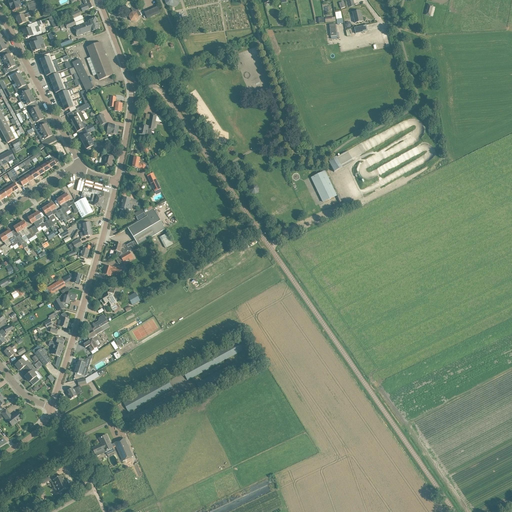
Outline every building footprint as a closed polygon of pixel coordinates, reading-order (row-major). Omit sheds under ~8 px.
[(8,0),(9,2),(8,2),(9,4),(10,7),(11,9),(11,8),(12,11),(16,10),(17,10),(18,9),(20,8),(19,5),(21,5),(19,0),(8,0)] [(85,3),(86,5),(81,7),(83,12),(95,7),(91,0),(83,0),(84,4),(85,3)] [(353,0),(350,0),(347,1),(346,1),(347,8),(349,8),(355,6),(353,0)] [(28,8),(30,13),(39,9),(37,5),(28,8)] [(129,5),(130,8),(131,8),(131,9),(133,12),(133,13),(132,13),(129,16),(131,21),(136,21),(139,17),(136,13),(135,13),(135,12),(136,12),(138,9),(136,6),(133,6),(132,6),(132,5),(129,5)] [(161,13),(160,11),(158,7),(144,13),(147,19),(161,13)] [(73,19),(82,15),(79,10),(71,14),(73,19)] [(360,11),(355,12),(353,12),(355,23),(363,21),(362,17),(361,17),(360,11)] [(20,16),(16,18),(19,25),(26,23),(25,19),(31,17),(29,13),(24,15),(23,15),(21,16),(21,15),(20,16)] [(96,18),(88,21),(89,22),(74,28),(77,37),(92,31),(92,32),(100,29),(96,18)] [(67,29),(70,28),(76,25),(74,19),(65,23),(65,24),(60,26),(61,29),(66,27),(67,29)] [(26,39),(28,38),(29,38),(29,37),(32,36),(33,37),(41,33),(40,28),(43,27),(41,20),(37,22),(28,26),(29,29),(23,31),(26,39)] [(367,26),(355,29),(356,35),(368,32),(367,26)] [(34,39),(35,43),(30,44),(33,52),(35,52),(36,52),(36,51),(41,50),(39,46),(43,44),(40,37),(32,40),(34,39)] [(91,58),(87,59),(93,76),(97,75),(99,80),(109,77),(113,75),(101,42),(87,48),(89,54),(91,58)] [(0,56),(0,62),(2,66),(5,64),(13,60),(9,54),(7,56),(6,53),(0,56)] [(45,58),(40,60),(42,66),(53,62),(50,53),(44,56),(45,58)] [(72,63),(74,67),(86,92),(94,89),(82,64),(79,59),(72,63)] [(7,67),(4,69),(3,71),(5,75),(15,70),(13,67),(16,66),(13,60),(5,64),(7,67)] [(53,62),(42,66),(44,71),(55,67),(53,62)] [(55,67),(44,71),(47,77),(57,73),(55,67)] [(20,74),(17,75),(16,73),(8,76),(11,81),(14,80),(15,83),(23,80),(20,74)] [(50,77),(52,83),(62,79),(60,73),(50,77)] [(64,84),(62,79),(52,83),(54,88),(64,84)] [(15,83),(17,87),(15,88),(16,91),(17,93),(25,89),(23,87),(26,86),(23,80),(15,83)] [(64,84),(54,88),(56,94),(66,90),(64,84)] [(25,89),(17,93),(19,96),(18,97),(21,102),(32,96),(29,91),(26,92),(25,89)] [(69,90),(59,94),(61,100),(71,96),(69,90)] [(21,102),(24,108),(22,109),(23,112),(26,110),(34,106),(32,104),(35,102),(32,96),(21,102)] [(71,96),(61,100),(63,105),(73,101),(71,96)] [(111,97),(110,107),(115,108),(114,111),(122,112),(123,104),(116,103),(117,97),(111,97)] [(73,101),(63,105),(65,111),(70,109),(71,112),(72,112),(76,109),(73,101)] [(76,118),(71,120),(74,126),(76,125),(83,122),(86,120),(82,112),(91,107),(89,103),(79,108),(76,109),(72,112),(76,118)] [(26,113),(29,119),(40,113),(37,108),(35,109),(34,106),(26,110),(28,113),(26,113)] [(40,113),(29,119),(32,125),(31,125),(32,128),(42,123),(41,120),(44,119),(40,113)] [(150,119),(148,127),(140,125),(139,135),(147,136),(148,129),(154,130),(156,120),(157,114),(151,113),(150,119)] [(104,132),(107,133),(106,135),(112,136),(113,134),(117,135),(119,126),(114,125),(108,124),(107,124),(102,115),(97,117),(101,126),(104,132)] [(76,125),(74,126),(77,132),(81,130),(83,133),(93,127),(92,124),(86,127),(83,122),(76,125)] [(10,128),(7,123),(0,126),(0,128),(2,132),(10,128)] [(42,123),(32,128),(34,131),(35,130),(38,136),(49,130),(46,124),(44,126),(42,123)] [(81,139),(80,140),(82,144),(85,143),(92,139),(89,133),(95,130),(93,127),(83,133),(84,136),(80,138),(81,139)] [(12,134),(10,128),(2,132),(5,138),(12,134)] [(38,136),(41,142),(42,141),(44,144),(51,140),(50,137),(52,136),(49,130),(38,136)] [(12,134),(5,138),(8,143),(16,139),(18,138),(15,132),(12,134)] [(85,143),(82,144),(84,149),(86,148),(86,150),(88,149),(90,147),(92,150),(93,150),(98,147),(99,147),(100,146),(98,142),(95,144),(92,139),(85,143)] [(15,148),(21,145),(18,140),(12,143),(15,148)] [(98,147),(93,150),(94,151),(95,154),(96,155),(100,152),(104,151),(101,146),(100,146),(99,147),(98,147)] [(7,153),(7,154),(4,155),(9,163),(15,159),(10,151),(7,153)] [(50,155),(51,157),(46,161),(47,163),(51,168),(56,165),(53,160),(57,158),(53,153),(50,155)] [(102,154),(101,159),(100,164),(103,164),(105,165),(106,166),(106,165),(111,166),(114,157),(106,155),(102,154)] [(2,156),(0,156),(0,161),(2,166),(9,163),(4,155),(2,156)] [(138,168),(141,169),(141,170),(145,170),(146,165),(142,164),(142,165),(139,164),(140,158),(134,157),(132,167),(138,168)] [(337,157),(328,162),(334,172),(343,167),(342,165),(337,157)] [(51,168),(47,163),(42,166),(45,172),(51,168)] [(45,172),(42,166),(36,170),(40,175),(45,172)] [(36,170),(34,167),(29,171),(34,179),(40,175),(36,170)] [(17,182),(19,181),(18,178),(19,177),(18,175),(16,172),(14,169),(11,172),(14,177),(17,182)] [(23,174),(24,175),(25,177),(29,182),(34,179),(29,171),(23,174)] [(336,196),(324,171),(311,178),(323,202),(336,196)] [(14,177),(11,172),(7,173),(14,184),(17,182),(14,177)] [(147,175),(155,191),(161,189),(153,172),(147,175)] [(18,178),(19,181),(23,186),(29,182),(25,177),(24,175),(23,174),(19,177),(18,178)] [(12,185),(11,183),(8,185),(13,193),(19,189),(15,184),(12,185)] [(2,187),(2,188),(7,196),(13,193),(8,185),(7,184),(2,187)] [(258,186),(250,185),(248,193),(256,194),(258,186)] [(103,197),(105,192),(84,187),(82,196),(89,198),(89,201),(94,203),(94,206),(97,206),(102,208),(104,198),(103,197)] [(67,194),(62,197),(62,198),(68,207),(71,205),(74,210),(77,208),(75,204),(74,201),(71,203),(69,200),(70,200),(67,194)] [(62,197),(57,200),(57,201),(59,204),(60,206),(61,206),(62,208),(60,209),(67,221),(67,222),(71,220),(69,216),(66,213),(70,210),(68,207),(62,198),(62,197)] [(139,201),(128,199),(123,197),(120,209),(131,212),(133,205),(142,207),(140,202),(139,202),(139,201)] [(76,203),(75,204),(77,208),(82,218),(83,217),(93,212),(88,203),(85,198),(76,203)] [(52,203),(47,206),(48,207),(53,215),(55,214),(58,218),(59,218),(61,221),(63,220),(65,223),(67,221),(60,209),(57,211),(55,209),(56,209),(55,207),(52,203)] [(47,206),(42,209),(47,216),(49,219),(47,221),(50,227),(53,231),(56,229),(53,225),(58,222),(53,215),(48,207),(47,206)] [(134,238),(138,245),(155,235),(165,229),(153,208),(145,213),(147,216),(128,228),(134,238)] [(138,221),(146,216),(142,210),(135,214),(138,221)] [(38,212),(33,215),(34,216),(40,227),(41,227),(42,228),(45,226),(47,229),(50,227),(47,221),(44,223),(41,219),(42,218),(41,216),(38,212)] [(33,215),(28,218),(29,219),(31,222),(32,224),(33,223),(35,225),(31,228),(35,234),(39,231),(37,229),(40,227),(34,216),(33,215)] [(24,221),(19,224),(19,225),(25,235),(28,238),(28,240),(36,235),(35,234),(31,228),(27,230),(25,228),(28,227),(26,225),(24,221)] [(19,224),(14,227),(14,228),(15,230),(16,232),(17,233),(18,233),(20,235),(23,241),(28,238),(25,235),(19,225),(19,224)] [(62,238),(69,233),(67,229),(60,233),(62,238)] [(83,230),(83,233),(80,233),(81,237),(92,235),(91,229),(83,230)] [(9,230),(4,233),(5,234),(11,243),(11,244),(13,247),(17,244),(18,245),(19,247),(20,249),(22,248),(23,249),(23,248),(20,243),(17,237),(15,235),(13,236),(12,234),(11,233),(9,230)] [(4,233),(0,236),(0,237),(2,241),(3,243),(4,242),(5,244),(2,246),(7,252),(9,250),(7,246),(11,244),(11,243),(5,234),(4,233)] [(17,233),(15,235),(17,237),(20,243),(23,248),(24,249),(24,248),(26,247),(27,247),(23,241),(20,235),(18,233),(17,233)] [(165,248),(173,244),(167,233),(159,237),(165,248)] [(75,248),(83,244),(80,238),(72,242),(75,248)] [(122,244),(116,242),(113,251),(118,252),(122,253),(124,253),(129,251),(133,249),(131,246),(127,248),(126,248),(124,247),(123,248),(121,247),(122,244)] [(80,250),(78,256),(80,256),(80,257),(87,259),(90,246),(86,245),(86,249),(83,248),(82,251),(80,250)] [(129,251),(120,257),(124,262),(129,259),(128,257),(131,255),(132,257),(133,257),(129,251)] [(113,268),(105,266),(103,274),(111,277),(112,273),(119,275),(121,269),(113,267),(113,268)] [(56,282),(46,288),(50,294),(66,285),(65,284),(70,281),(70,280),(72,281),(72,282),(72,283),(75,283),(79,285),(82,276),(80,275),(77,274),(75,273),(74,275),(70,274),(58,280),(56,282)] [(9,284),(6,280),(0,283),(0,285),(2,289),(9,284)] [(20,297),(25,294),(21,287),(16,290),(20,297)] [(100,302),(102,302),(103,305),(109,302),(111,306),(110,307),(113,311),(114,311),(115,313),(119,310),(120,307),(113,297),(115,291),(110,289),(109,293),(108,292),(108,293),(105,295),(106,297),(101,301),(100,302)] [(75,301),(76,298),(76,299),(77,297),(76,296),(76,295),(69,293),(68,296),(63,295),(62,301),(63,301),(62,302),(69,304),(70,300),(75,301)] [(128,297),(132,305),(136,303),(135,300),(139,298),(136,293),(132,295),(128,297)] [(58,311),(64,308),(58,298),(52,301),(58,311)] [(89,327),(88,332),(90,334),(93,333),(94,332),(100,328),(99,328),(101,327),(104,325),(109,322),(104,315),(99,318),(100,319),(99,319),(98,321),(95,323),(93,323),(93,325),(94,328),(92,329),(91,327),(89,327)] [(63,318),(61,322),(59,321),(58,326),(66,328),(69,320),(63,318)] [(47,328),(53,324),(50,319),(44,323),(47,328)] [(0,335),(0,346),(4,343),(6,341),(3,337),(6,335),(4,333),(5,331),(6,333),(13,329),(11,325),(4,328),(4,329),(0,331),(0,333),(1,335),(0,335)] [(89,335),(87,336),(89,339),(96,335),(103,331),(101,328),(100,328),(94,332),(93,333),(90,334),(89,335)] [(50,341),(49,345),(53,347),(51,354),(60,357),(64,345),(63,345),(65,341),(56,338),(55,343),(50,341)] [(90,340),(83,344),(86,348),(87,347),(91,352),(95,350),(95,349),(98,347),(102,345),(99,340),(95,342),(93,338),(90,340)] [(237,340),(182,370),(187,381),(243,350),(237,340)] [(9,358),(11,357),(15,354),(12,351),(16,347),(14,344),(10,348),(10,347),(4,352),(9,358)] [(35,354),(45,366),(51,361),(45,354),(41,349),(39,346),(33,351),(35,354)] [(76,368),(75,368),(74,372),(75,373),(78,374),(77,374),(78,375),(78,374),(81,375),(84,367),(89,369),(92,359),(88,358),(85,360),(84,359),(83,363),(80,362),(79,362),(78,365),(77,365),(76,368)] [(19,362),(15,365),(20,371),(24,367),(27,370),(32,366),(27,361),(25,362),(23,359),(19,362)] [(201,392),(238,372),(233,363),(196,383),(201,392)] [(34,373),(36,371),(32,366),(27,370),(29,373),(25,377),(30,382),(33,385),(39,380),(36,377),(37,376),(34,373)] [(78,385),(87,383),(93,380),(90,376),(85,378),(77,380),(78,385)] [(167,377),(122,402),(128,413),(173,389),(167,377)] [(73,388),(67,391),(71,399),(77,396),(76,394),(79,393),(77,388),(74,389),(73,388)] [(136,427),(181,404),(175,394),(131,417),(136,427)] [(22,418),(18,413),(12,417),(6,410),(2,413),(13,426),(16,423),(18,421),(19,421),(22,418),(22,419),(22,418)] [(97,456),(99,455),(106,452),(105,451),(112,448),(115,446),(123,461),(133,456),(124,438),(114,443),(111,445),(106,435),(99,439),(102,444),(93,448),(95,454),(96,453),(97,456)] [(47,475),(41,478),(40,478),(41,479),(43,483),(43,484),(43,483),(50,480),(51,480),(50,480),(48,475),(48,474),(47,475)] [(61,476),(54,479),(54,480),(57,487),(55,488),(57,493),(60,492),(67,488),(68,488),(68,487),(65,483),(65,482),(64,481),(65,481),(64,481),(62,476),(61,476)]
